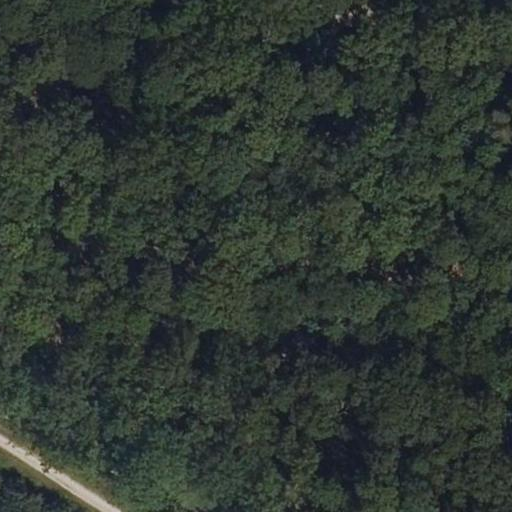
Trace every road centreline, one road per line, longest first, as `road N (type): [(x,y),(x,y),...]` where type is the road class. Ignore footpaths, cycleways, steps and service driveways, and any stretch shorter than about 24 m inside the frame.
road 1 (track): [(396,0),(0,107)]
road 2 (track): [(0,426),(127,511)]
